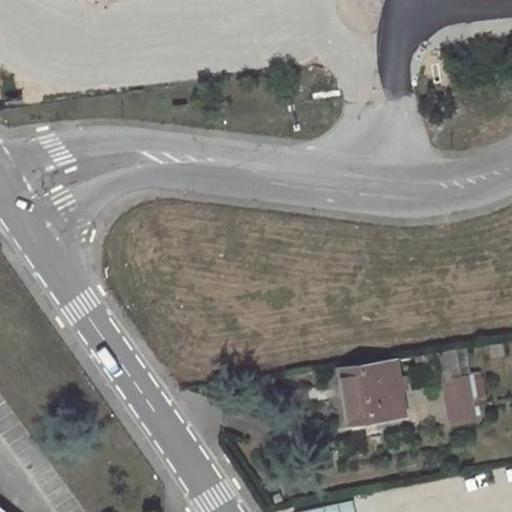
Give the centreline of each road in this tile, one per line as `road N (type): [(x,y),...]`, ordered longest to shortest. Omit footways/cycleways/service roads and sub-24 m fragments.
road 1 (residential): [(370,168),(132,138),(56,148),(0,175)]
road 2 (residential): [(148,177),(389,207),(434,207),(511,185)]
road 3 (unknown): [(24,0),(49,32),(91,46),(360,10)]
road 4 (secondary): [(36,238),(221,511)]
road 5 (residential): [(148,177),(220,168),(355,185),(370,168)]
road 6 (residential): [(511,152),(457,170),(370,168)]
road 7 (residential): [(36,238),(89,196),(148,177)]
